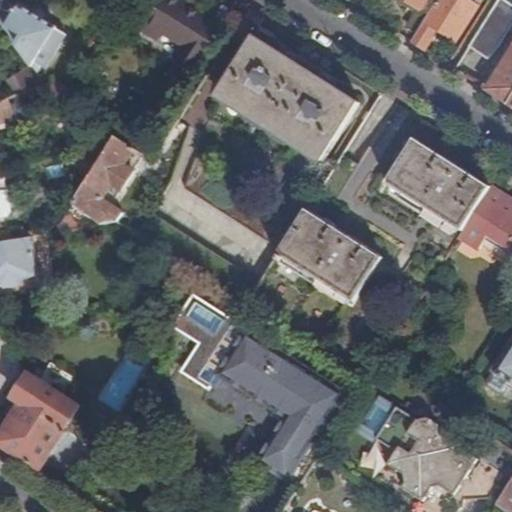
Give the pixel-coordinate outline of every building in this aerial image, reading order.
[(10,0),(0,0),(0,19),(34,67),(37,62),(46,68),(67,35),(57,29),(57,28),(21,6),(19,9),(9,2),(10,0)] [(223,29),(176,0),(160,0),(143,28),(160,39),(165,31),(188,45),(183,53),(201,65),(223,29)] [(430,15),(439,0),(403,0),(421,11),(422,9),(430,15)] [(439,0),(430,15),(412,44),(425,52),(438,31),(456,42),(477,8),(475,6),(478,2),(475,0),(439,0)] [(360,104),(255,38),(219,95),(324,162),(360,104)] [(511,52),(487,91),(509,105),(511,100),(511,52)] [(57,81),(48,88),(58,102),(66,87),(57,81)] [(76,86),(70,82),(66,87),(58,102),(76,113),(84,99),(73,92),(76,86)] [(0,126),(29,115),(22,95),(0,102),(0,126)] [(116,138),(111,135),(107,142),(112,145),(116,138)] [(126,166),(135,151),(116,138),(112,145),(108,151),(98,167),(83,190),(57,232),(71,230),(83,210),(103,224),(118,222),(125,213),(104,200),(113,186),(123,192),(134,172),(126,166)] [(98,167),(108,151),(88,139),(78,155),(98,167)] [(462,232),(490,188),(416,140),(388,184),(462,232)] [(83,190),(98,167),(78,155),(74,152),(83,190)] [(281,251),(296,228),(199,166),(185,189),(281,251)] [(511,201),(490,188),(462,232),(460,236),(479,248),(488,234),(511,249),(511,201)] [(383,259),(308,211),(296,228),(281,251),(279,255),(355,303),(383,259)] [(153,213),(139,235),(187,266),(247,305),(262,282),(153,213)] [(38,277),(33,236),(0,241),(0,286),(4,289),(18,287),(24,279),(38,277)] [(217,373),(246,329),(247,328),(197,296),(179,324),(204,341),(186,370),(215,389),(223,377),(217,373)] [(344,392),(246,329),(217,373),(223,377),(285,417),(257,460),(288,480),(344,392)] [(511,342),(493,371),(510,382),(508,386),(511,389),(511,342)] [(148,384),(156,371),(151,367),(143,381),(148,384)] [(23,402),(0,438),(0,444),(21,458),(39,469),(64,430),(66,431),(81,408),(29,375),(15,397),(23,402)] [(139,391),(124,380),(118,389),(134,399),(139,391)] [(418,420),(397,407),(377,440),(396,452),(389,465),(409,478),(403,489),(424,503),(433,489),(441,486),(456,495),(478,459),(440,434),(438,424),(427,417),(418,420)] [(110,434),(114,436),(122,425),(118,422),(110,434)] [(511,511),(511,481),(498,504),(510,511),(511,511)]
